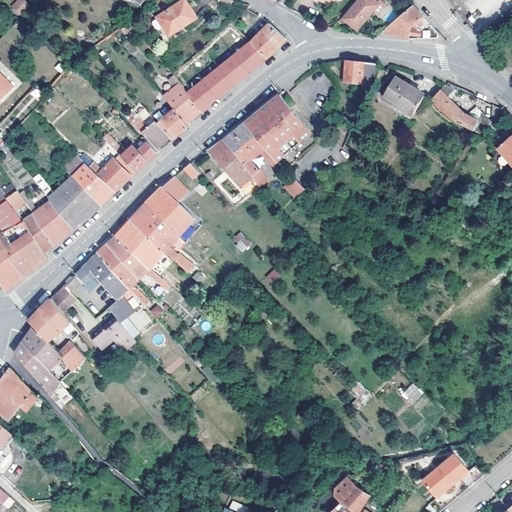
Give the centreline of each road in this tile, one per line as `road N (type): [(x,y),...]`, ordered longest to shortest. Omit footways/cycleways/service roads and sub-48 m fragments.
road 1 (residential): [(8,311),(272,73),(316,49)]
road 2 (residential): [(316,49),(377,47),(481,75)]
